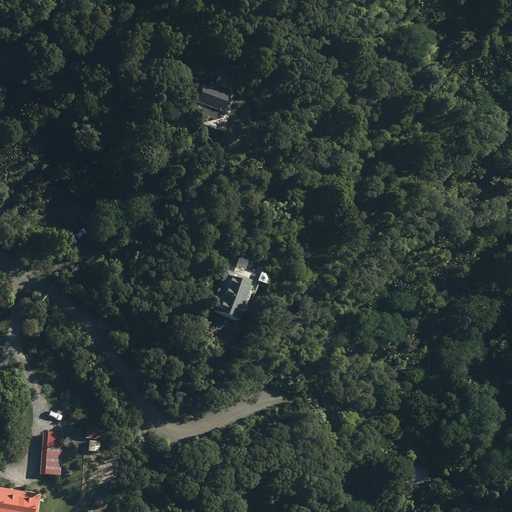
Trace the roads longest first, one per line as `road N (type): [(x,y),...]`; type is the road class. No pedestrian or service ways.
road 1 (unclassified): [(0,261),(62,305),(155,423),(202,425),(292,388)]
road 2 (track): [(292,388),(313,331),(378,243),(511,182)]
